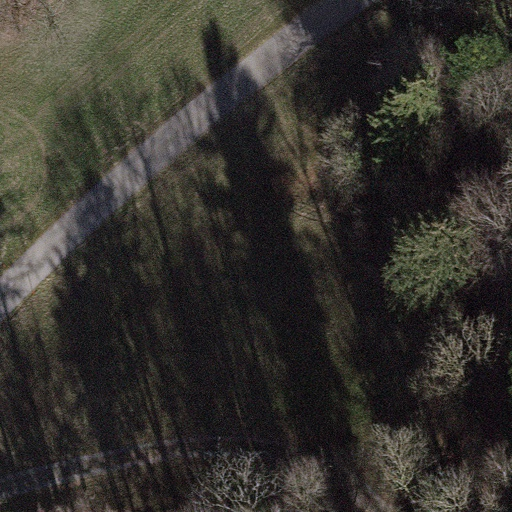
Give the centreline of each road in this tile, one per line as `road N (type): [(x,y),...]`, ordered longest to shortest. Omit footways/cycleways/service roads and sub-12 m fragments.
road 1 (track): [(0,308),(91,212),(351,0)]
road 2 (track): [(0,485),(119,449),(260,448),(367,511)]
